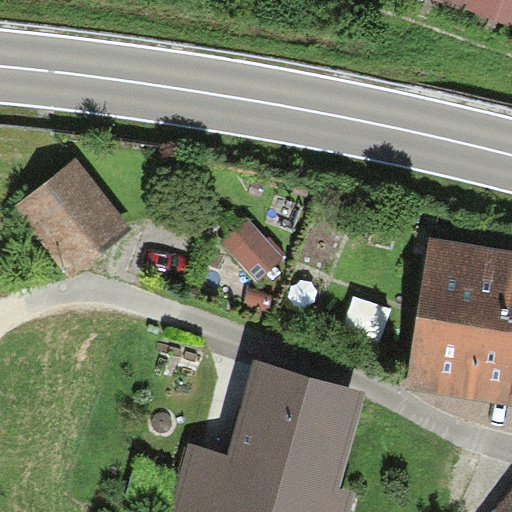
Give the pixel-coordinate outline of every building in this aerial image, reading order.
[(511,0),(440,0),(511,36),(511,0)] [(75,159),(19,204),(72,270),(128,225),(75,159)] [(257,227),(231,248),(257,280),(283,259),(257,227)] [(511,256),(432,244),(408,393),(511,409),(511,256)] [(169,511),(350,511),(355,500),(341,495),(370,403),(261,369),(231,463),(189,450),(169,511)] [(511,511),(511,492),(494,511),(511,511)]
